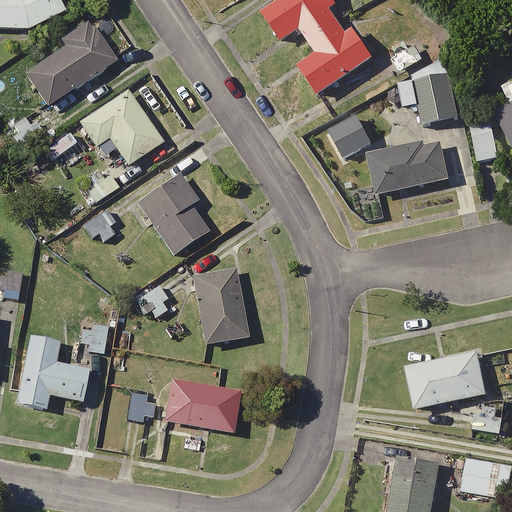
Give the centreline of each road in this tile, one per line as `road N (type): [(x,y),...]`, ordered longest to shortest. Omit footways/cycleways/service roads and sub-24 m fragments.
road 1 (residential): [(341,287),(330,254),(157,0)]
road 2 (residential): [(276,511),(316,483),(345,369),(341,287)]
road 3 (residential): [(511,267),(341,287)]
road 4 (residential): [(0,484),(153,511)]
